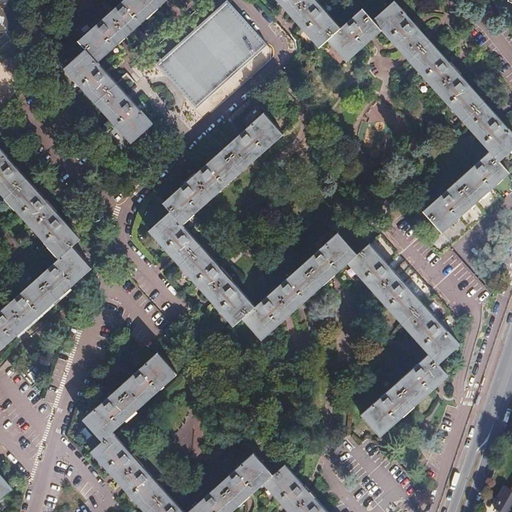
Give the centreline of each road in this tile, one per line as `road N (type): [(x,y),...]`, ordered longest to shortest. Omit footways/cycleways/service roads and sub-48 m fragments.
road 1 (residential): [(28,511),(120,216),(274,59),(275,47),(241,0)]
road 2 (residential): [(511,267),(430,511)]
road 3 (tertiary): [(459,511),(511,366)]
